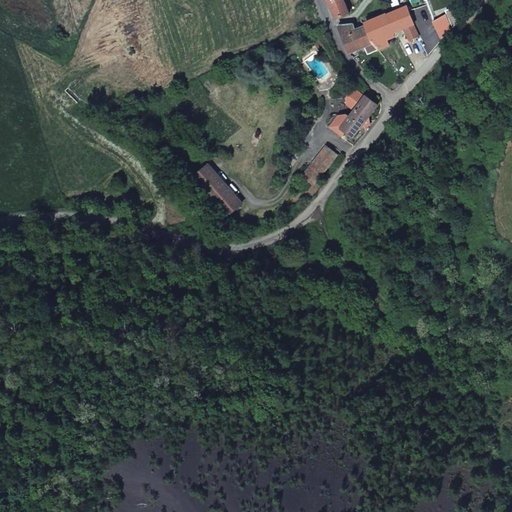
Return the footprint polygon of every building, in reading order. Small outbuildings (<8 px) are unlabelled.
[(328,0),(336,20),(349,14),(343,0),(328,0)] [(416,28),(421,23),(418,15),(412,18),(407,7),(386,15),(374,20),(372,17),(366,19),(367,23),(365,24),(366,26),(373,43),(404,28),(409,40),(418,35),(413,24),(414,24),(416,28)] [(301,36),(324,26),(322,21),(311,26),(307,17),(295,22),(298,31),(299,30),(301,36)] [(349,53),(373,43),(366,26),(356,30),(354,26),(353,24),(338,26),(349,53)] [(354,90),(347,98),(349,105),(356,110),(364,98),(354,90)] [(334,123),(331,127),(342,135),(345,131),(353,137),(377,106),(365,97),(364,98),(356,110),(348,120),(342,129),(334,123)] [(328,125),(331,127),(334,123),(342,129),(348,120),(343,116),(333,118),(328,125)] [(326,147),(305,175),(299,183),(310,191),(337,155),(326,147)] [(194,181),(227,219),(243,204),(210,167),(194,181)]
